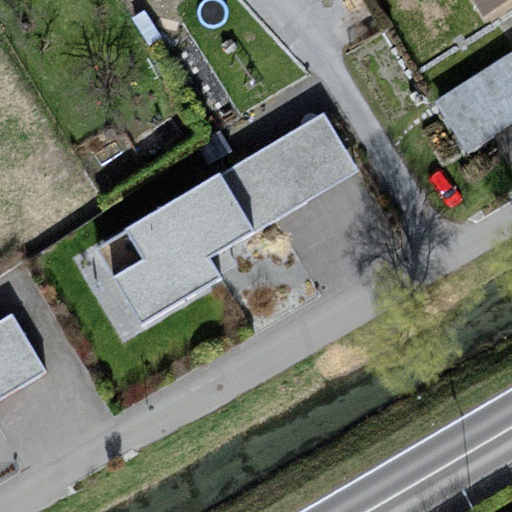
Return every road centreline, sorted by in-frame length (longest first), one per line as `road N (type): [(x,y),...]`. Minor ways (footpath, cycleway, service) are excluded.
road 1 (residential): [(19,511),(454,265)]
road 2 (residential): [(276,0),(454,265)]
road 3 (secondary): [(375,511),(511,431)]
